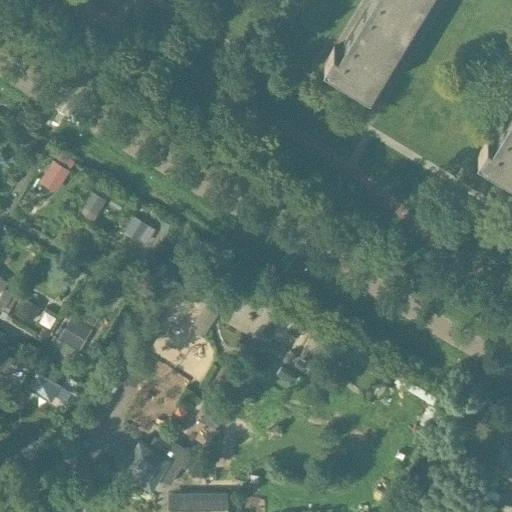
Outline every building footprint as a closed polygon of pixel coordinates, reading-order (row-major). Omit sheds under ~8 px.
[(373,0),(343,52),(333,46),(324,62),(370,89),(423,0),(373,0)] [(511,118),(496,144),(487,139),(477,154),(511,175),(511,118)] [(54,189),(63,173),(48,164),(39,180),(54,189)] [(93,220),(106,198),(91,190),(78,212),(93,220)] [(137,239),(146,223),(131,214),(121,230),(137,239)] [(31,322),(40,306),(23,296),(14,313),(31,322)] [(71,316),(58,337),(78,349),(91,328),(71,316)] [(0,370),(1,371),(10,355),(0,348),(0,370)] [(43,396),(53,380),(36,370),(27,386),(43,396)] [(415,422),(426,403),(409,393),(398,413),(415,422)] [(29,437),(25,444),(34,449),(38,442),(29,437)] [(150,484),(166,458),(160,455),(166,446),(159,441),(154,449),(139,440),(133,450),(114,439),(109,448),(110,449),(105,458),(122,469),(122,468),(150,484)] [(44,511),(60,511),(69,499),(52,488),(39,508),(44,511)] [(162,511),(222,511),(223,494),(162,495),(162,511)]
